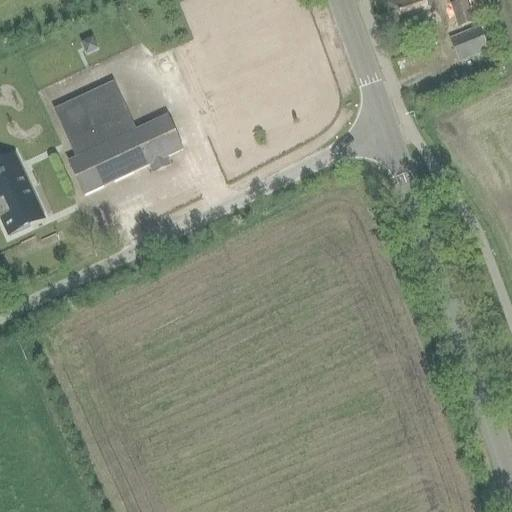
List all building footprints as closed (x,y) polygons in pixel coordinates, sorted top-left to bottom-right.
[(440,20),(432,0),(396,0),(388,3),(397,30),(410,25),(413,34),(421,32),(420,27),(440,20)] [(463,0),(450,5),(459,28),(475,22),(467,0),(463,0)] [(459,62),(488,50),(479,27),(450,39),(459,62)] [(244,125),(236,102),(266,91),(267,94),(279,90),(276,83),(297,75),(288,50),(280,53),(277,45),(263,50),(264,54),(219,70),(226,89),(196,100),(210,138),(244,125)] [(131,135),(90,48),(38,72),(80,160),(70,165),(86,197),(153,165),(154,168),(157,169),(165,165),(166,162),(164,159),(183,150),(167,118),(131,135)] [(0,219),(2,219),(10,235),(30,225),(42,220),(40,215),(13,157),(0,162),(0,219)]
